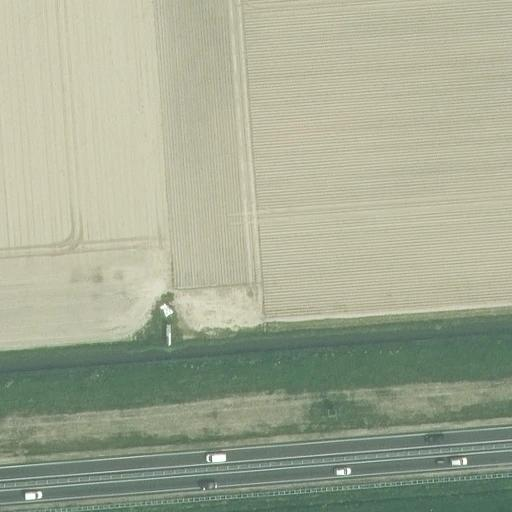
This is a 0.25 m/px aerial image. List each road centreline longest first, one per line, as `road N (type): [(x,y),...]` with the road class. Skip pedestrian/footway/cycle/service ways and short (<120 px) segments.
road 1 (trunk): [(511,436),(0,477)]
road 2 (trunk): [(0,497),(511,457)]
